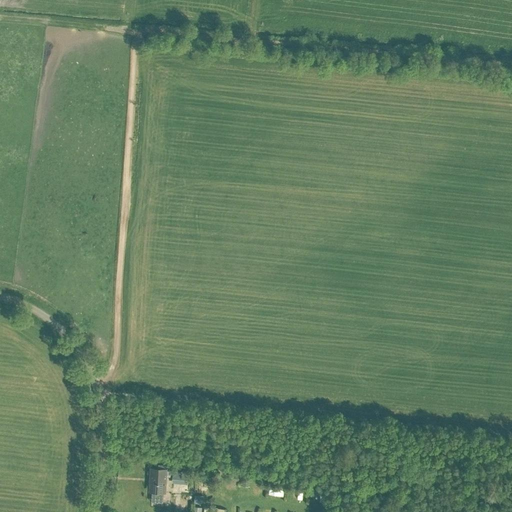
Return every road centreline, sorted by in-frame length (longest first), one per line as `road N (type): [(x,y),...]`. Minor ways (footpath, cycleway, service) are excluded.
road 1 (track): [(511,65),(141,33),(115,356),(95,383)]
road 2 (unclassified): [(96,511),(101,432),(89,368),(56,325),(0,296)]
